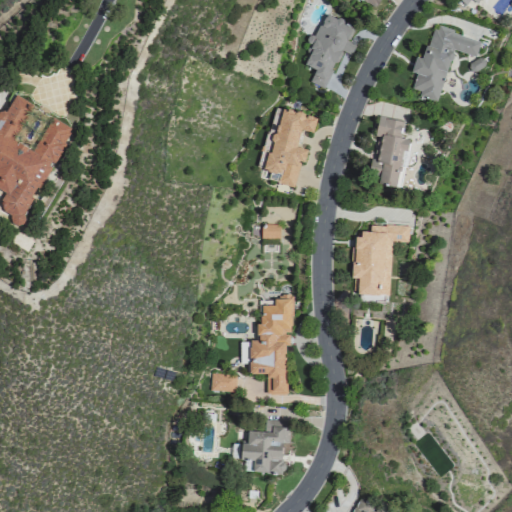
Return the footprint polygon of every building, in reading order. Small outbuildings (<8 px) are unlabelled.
[(359,0),(374,8),(378,0),(359,0)] [(479,0),(459,0),(473,10),(479,0)] [(322,88),(332,62),(334,63),(339,51),(350,55),(354,45),(345,42),(352,25),(322,14),(303,65),(313,69),(308,83),(322,88)] [(451,50),(469,55),(465,70),(476,73),(479,62),(473,60),(479,40),(432,26),(422,59),(414,57),(410,72),(415,74),(410,88),(420,91),(418,96),(436,101),(451,50)] [(292,188),(298,162),(302,163),(305,149),(295,147),(299,130),(311,133),(315,117),(273,107),(261,154),(259,153),(256,167),(264,169),(262,177),(276,180),(275,183),(292,188)] [(406,139),(399,138),(401,121),(375,119),(370,171),(378,172),(377,185),(401,187),(406,139)] [(259,225),(260,239),(278,239),(278,225),(259,225)] [(387,295),(389,241),(407,242),(407,226),(369,225),(368,232),(353,231),(351,280),(352,280),(352,293),(387,295)] [(256,342),(239,341),(238,363),(247,364),(246,373),(266,375),(264,393),(283,395),(290,297),(271,295),(271,302),(259,301),(256,342)] [(209,391),(234,391),(234,374),(209,374),(209,391)] [(243,471),(279,473),(281,443),(287,443),(288,428),(270,427),(269,432),(245,430),(244,442),(239,442),(238,460),(244,460),(243,471)] [(387,511),(381,508),(377,506),(372,503),(359,498),(356,502),(352,511),(387,511)]
